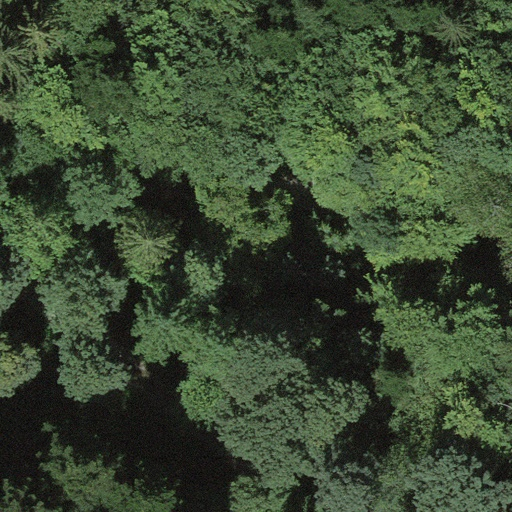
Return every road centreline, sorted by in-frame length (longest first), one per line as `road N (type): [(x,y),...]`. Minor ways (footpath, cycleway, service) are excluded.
road 1 (track): [(0,156),(281,199),(511,211)]
road 2 (track): [(0,265),(317,511)]
